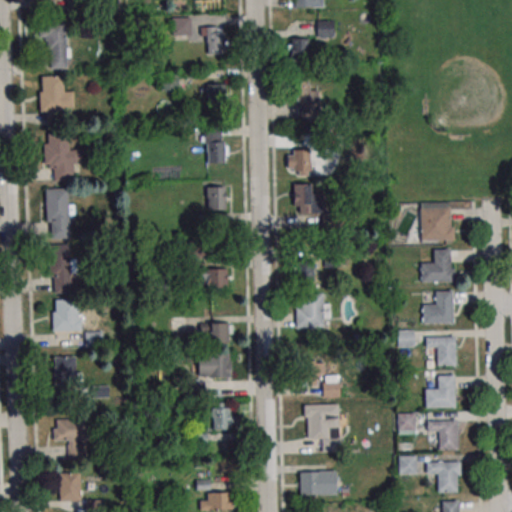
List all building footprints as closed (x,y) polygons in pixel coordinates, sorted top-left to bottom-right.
[(323,8),(322,0),(289,0),(290,8),(323,8)] [(172,17),(172,35),(190,35),(190,17),(172,17)] [(68,68),(67,22),(38,22),(38,41),(46,41),(46,68),(68,68)] [(224,54),(224,27),(202,27),(202,54),(224,54)] [(290,38),(290,63),(309,63),(309,38),(290,38)] [(177,72),(160,72),(160,89),(177,89),(177,72)] [(73,90),(62,90),(62,76),(39,75),(39,113),(72,114),(73,90)] [(319,89),(309,89),(309,77),(298,77),(298,121),(319,121),(319,89)] [(224,83),(207,83),(207,103),(224,103),(224,83)] [(206,163),(224,163),(224,132),(206,132),(206,163)] [(43,167),(53,167),(53,181),(77,181),(77,149),(68,149),(68,133),(43,134),(43,167)] [(312,175),(312,149),(285,149),(285,175),(312,175)] [(312,193),(312,183),(293,183),(293,213),(320,213),(320,193),(312,193)] [(226,209),(226,186),(205,186),(205,209),(226,209)] [(45,189),(45,238),(69,238),(69,189),(45,189)] [(420,242),(452,242),(452,202),(420,202),(420,242)] [(51,244),(51,293),(70,292),(70,244),(51,244)] [(433,250),(450,250),(451,281),(420,282),(420,263),(433,263),(433,250)] [(295,284),(313,284),(313,255),(295,255),(295,284)] [(227,288),(227,263),(194,263),(194,288),(227,288)] [(435,291),(451,291),(452,323),(422,324),(422,305),(435,304),(435,291)] [(295,327),(323,327),(323,316),(325,316),(325,294),(295,294),(295,327)] [(51,299),(51,331),(81,331),(81,299),(51,299)] [(229,321),(204,321),(204,343),(229,343),(229,321)] [(413,346),(413,330),(397,330),(397,346),(413,346)] [(424,337),(455,337),(455,366),(436,366),(436,348),(424,348),(424,337)] [(230,378),(230,353),(197,353),(197,378),(230,378)] [(76,356),(53,356),(53,381),(76,381),(76,356)] [(322,397),(341,397),(341,375),(323,375),(323,361),(300,361),(300,385),(321,385),(322,397)] [(437,376),(454,375),(455,407),(425,408),(424,389),(437,389),(437,376)] [(188,394),(204,394),(204,382),(188,382),(188,394)] [(232,404),(211,404),(211,430),(232,430),(232,404)] [(304,404),(304,439),(322,439),(322,451),(341,451),(340,404),(304,404)] [(53,441),(67,441),(67,461),(86,461),(86,419),(53,419),(53,441)] [(426,421),(456,421),(457,450),(438,450),(437,432),(426,432),(426,421)] [(416,474),(416,456),(398,456),(398,474),(416,474)] [(425,462),(460,462),(460,475),(456,476),(456,492),(437,492),(437,474),(425,474),(425,462)] [(298,471),(298,495),(336,495),(336,471),(298,471)] [(79,501),(79,473),(59,473),(59,501),(79,501)] [(230,492),(206,492),(206,500),(199,500),(199,509),(230,509),(230,492)] [(441,511),(441,501),(458,501),(458,511),(441,511)]
